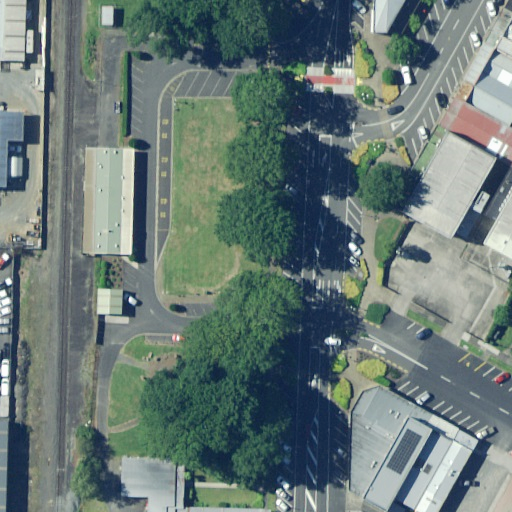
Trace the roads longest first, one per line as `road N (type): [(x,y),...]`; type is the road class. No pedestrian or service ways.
road 1 (residential): [(313,306),(511,416)]
road 2 (residential): [(322,127),(369,128),(406,108),(466,0)]
road 3 (residential): [(309,511),(313,306)]
road 4 (residential): [(313,306),(322,127)]
road 5 (residential): [(322,127),(327,0)]
